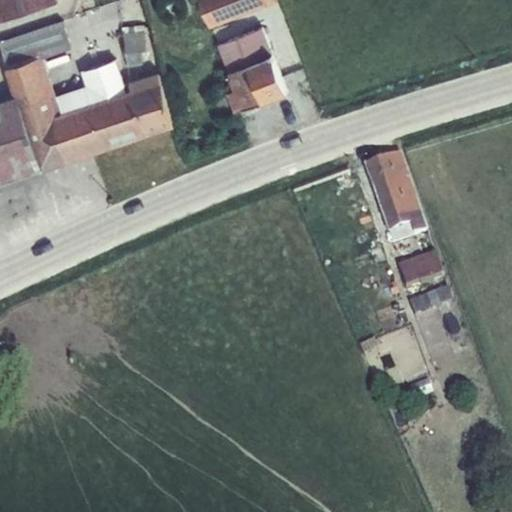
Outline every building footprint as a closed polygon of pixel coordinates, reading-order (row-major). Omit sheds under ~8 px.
[(57,0),(0,0),(0,19),(58,1),(57,0)] [(199,0),(210,26),(276,0),(199,0)] [(9,65),(44,55),(72,45),(64,18),(0,40),(9,65)] [(122,25),(128,65),(143,63),(141,49),(148,48),(145,23),(122,25)] [(264,25),(218,43),(243,107),(264,99),(250,63),(274,54),(264,25)] [(288,90),(274,54),(250,63),(264,99),(264,100),(288,90)] [(6,66),(16,94),(41,166),(42,168),(175,124),(159,70),(130,79),(128,71),(123,73),(87,85),(58,96),(44,55),(9,65),(6,66)] [(87,85),(123,73),(117,56),(81,68),(87,85)] [(0,179),(41,166),(16,94),(0,99),(0,179)] [(400,153),(364,166),(388,234),(389,233),(409,227),(412,235),(426,230),(400,153)] [(412,235),(409,227),(389,233),(392,242),(412,235)] [(444,279),(434,253),(397,266),(405,288),(418,283),(419,288),(444,279)] [(409,301),(414,316),(452,300),(446,287),(409,301)] [(399,324),(410,321),(406,309),(404,309),(399,295),(391,298),(393,305),(391,305),(394,313),(399,324)] [(392,339),(398,348),(410,341),(405,331),(392,339)] [(410,387),(414,400),(433,393),(428,380),(410,387)]
